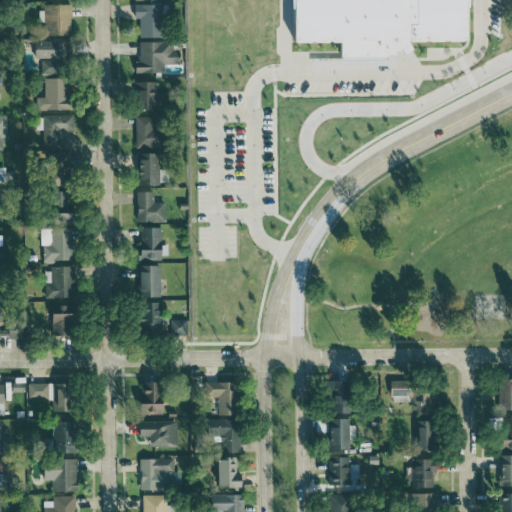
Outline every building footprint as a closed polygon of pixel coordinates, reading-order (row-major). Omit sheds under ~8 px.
[(288,0),(454,0),(456,62),(287,62),(288,0)] [(72,34),(71,3),(44,4),(45,34),(72,34)] [(140,36),(166,37),(167,4),(136,3),(135,18),(141,18),(140,36)] [(35,58),(41,58),(40,73),(67,74),(68,41),(35,40),(35,58)] [(164,72),(164,63),(180,63),(180,50),(173,50),(173,41),(140,41),(140,60),(136,60),(136,72),(164,72)] [(44,77),(43,97),(35,97),(35,109),(71,110),(71,78),(44,77)] [(159,81),(137,81),(137,109),(159,109),(159,81)] [(62,148),(61,130),(73,129),(73,114),(42,115),(43,148),(62,148)] [(137,148),(160,147),(160,116),(136,116),(137,148)] [(159,153),(142,152),(141,183),(168,184),(169,169),(159,169),(159,153)] [(165,221),(164,202),(154,202),(154,191),(137,191),(137,222),(165,221)] [(162,227),(141,227),(142,259),(162,258),(162,227)] [(42,228),(41,260),(72,261),(73,229),(42,228)] [(74,297),(73,265),(50,266),(51,283),(45,284),(45,298),(74,297)] [(161,296),(161,265),(138,265),(137,296),(161,296)] [(161,301),(143,302),(143,333),(162,333),(161,301)] [(52,325),(78,326),(78,304),(53,303),(52,325)] [(188,319),(171,319),(171,335),(188,334),(188,319)] [(9,323),(9,337),(27,338),(27,324),(9,323)] [(511,378),(499,378),(498,409),(511,409),(511,378)] [(353,380),(333,380),(334,412),(354,412),(353,380)] [(416,413),(438,413),(437,380),(391,380),(392,401),(407,401),(407,402),(416,402),(416,413)] [(143,382),(143,413),(166,413),(165,381),(143,382)] [(235,382),(205,381),(204,398),(210,398),(210,414),(235,414),(235,382)] [(28,398),(49,398),(49,382),(28,383),(28,398)] [(50,384),(50,399),(56,399),(56,411),(72,411),(72,408),(79,408),(78,383),(50,384)] [(241,419),(208,418),(208,437),(224,438),(223,452),(240,452),(241,419)] [(331,449),(349,449),(349,439),(353,439),(353,418),(330,418),(331,449)] [(150,437),(150,445),(177,446),(178,422),(141,420),(140,436),(150,437)] [(417,421),(419,450),(437,450),(436,420),(417,421)] [(77,421),(54,421),(53,452),(77,452),(77,421)] [(329,485),(347,485),(347,479),(358,479),(359,465),(349,464),(349,457),(329,456),(329,485)] [(0,458),(0,471),(12,471),(11,458),(0,458)] [(77,458),(53,459),(54,467),(43,467),(44,480),(52,480),(52,492),(78,491),(77,458)] [(140,459),(141,490),(170,489),(170,472),(174,472),(173,458),(140,459)] [(436,488),(436,459),(414,458),(414,469),(409,468),(409,487),(436,488)] [(244,487),(244,479),(238,479),(239,459),(219,459),(218,486),(244,487)] [(415,493),(416,511),(437,511),(437,492),(415,493)] [(244,511),(245,494),(210,493),(210,510),(225,510),(225,511),(244,511)] [(354,511),(355,494),(331,493),(330,511),(354,511)] [(166,511),(166,494),(141,494),(141,511),(166,511)] [(42,511),(75,511),(75,496),(51,496),(51,501),(42,501),(42,511)]
